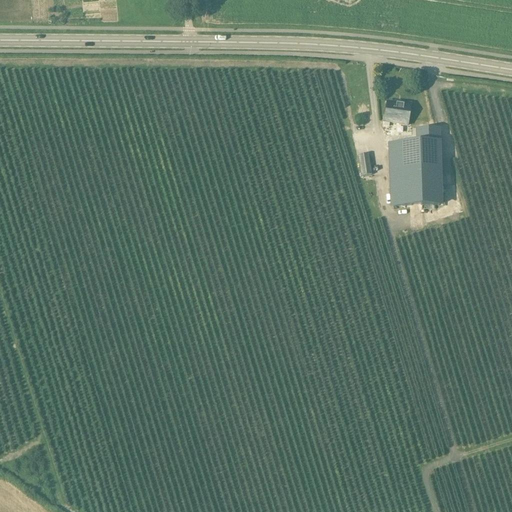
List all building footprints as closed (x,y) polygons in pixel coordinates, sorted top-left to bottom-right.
[(408,125),(410,105),(395,103),(394,104),(386,103),(383,123),(390,124),(390,136),(411,135),(411,125),(408,125)] [(417,145),(390,146),(392,206),(440,204),(438,130),(416,131),(417,145)] [(358,156),(361,177),(371,176),(368,155),(358,156)] [(368,204),(375,202),(371,185),(363,187),(368,204)] [(456,186),(450,188),(454,207),(460,205),(456,186)]
